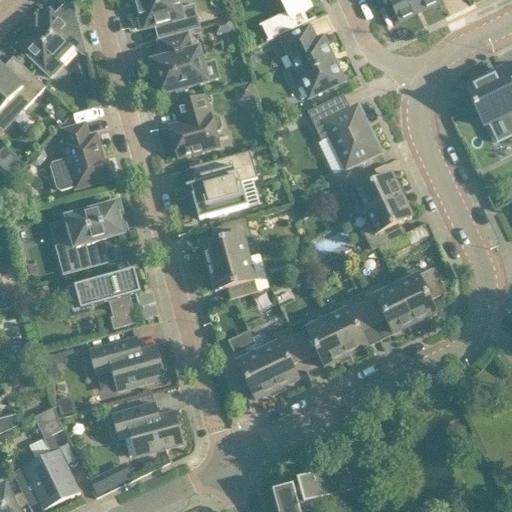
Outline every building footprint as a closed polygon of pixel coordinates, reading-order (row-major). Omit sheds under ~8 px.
[(181,9),(178,0),(134,0),(136,5),(140,5),(143,14),(139,15),(143,31),(155,28),(159,41),(189,33),(201,30),(194,6),(181,9)] [(280,0),(288,14),(261,26),(262,27),(269,41),(269,42),(309,24),(309,22),(304,13),(311,9),(306,0),(280,0)] [(440,0),(391,0),(402,22),(442,3),(440,0)] [(85,50),(74,8),(73,5),(72,5),(73,9),(69,10),(65,6),(55,17),(50,12),(41,22),(38,19),(26,32),(29,34),(19,45),(29,54),(27,56),(51,79),(63,66),(55,59),(70,43),(79,52),(80,51),(85,50)] [(231,20),(222,23),(214,26),(217,36),(234,31),(231,20)] [(344,83),(323,39),(316,42),(310,28),(282,41),(289,55),(295,68),(291,70),(290,74),(296,87),(300,88),(304,87),(310,99),(344,83)] [(159,41),(163,59),(152,63),(155,74),(151,75),(155,92),(160,91),(161,97),(176,93),(176,95),(189,91),(188,89),(209,83),(199,49),(194,51),(189,33),(159,41)] [(246,56),(246,61),(250,64),(255,61),(255,56),(250,53),(246,56)] [(0,127),(9,118),(2,112),(12,101),(24,112),(46,89),(19,64),(9,74),(0,65),(0,127)] [(498,144),(511,137),(511,132),(511,130),(511,129),(511,128),(511,79),(508,81),(504,71),(499,74),(499,73),(498,73),(498,74),(494,76),(494,75),(493,76),(493,77),(487,79),(486,77),(468,85),(469,88),(466,90),(484,127),(489,125),(498,144)] [(249,84),(236,88),(238,98),(243,101),(253,98),(249,84)] [(88,96),(85,101),(88,110),(100,106),(96,93),(88,96)] [(370,132),(365,122),(366,122),(366,120),(365,121),(358,107),(351,111),(344,96),(308,114),(322,143),(330,139),(346,171),(381,154),(371,133),(372,133),(371,132),(370,132)] [(182,125),(170,129),(179,160),(192,156),(195,158),(202,156),(203,153),(220,149),(215,133),(219,132),(221,128),(219,119),(216,117),(211,118),(205,97),(176,105),(182,125)] [(76,191),(110,181),(105,163),(103,162),(101,155),(102,154),(97,136),(89,138),(85,125),(62,132),(66,145),(63,145),(67,160),(53,165),(50,169),(56,190),(62,193),(76,189),(76,191)] [(258,180),(250,153),(190,170),(191,171),(194,170),(198,185),(187,188),(187,189),(190,189),(199,221),(248,208),(242,184),(258,180)] [(349,183),(340,188),(345,198),(350,208),(359,204),(365,216),(402,198),(392,176),(380,182),(375,171),(349,183)] [(300,193),(293,196),(297,206),(308,201),(306,195),(300,193)] [(412,219),(402,198),(365,216),(370,227),(362,231),(372,252),(379,249),(406,236),(400,225),(412,219)] [(99,208),(100,210),(65,220),(72,245),(70,249),(59,252),(65,275),(87,269),(86,267),(95,264),(96,267),(121,260),(117,246),(111,248),(109,241),(125,236),(119,216),(122,215),(119,202),(99,208)] [(309,203),(297,208),(302,220),(314,215),(309,203)] [(203,247),(209,270),(249,259),(245,247),(254,245),(248,222),(212,232),(215,243),(203,247)] [(406,236),(379,249),(384,260),(411,247),(406,236)] [(231,301),(258,294),(249,259),(209,270),(215,293),(228,290),(231,301)] [(446,295),(435,270),(418,278),(414,271),(405,276),(408,283),(397,288),(415,325),(437,315),(431,302),(446,295)] [(138,297),(131,272),(67,290),(73,313),(110,303),(114,319),(111,319),(114,331),(137,325),(130,297),(136,296),(136,298),(138,297)] [(382,285),(359,297),(374,327),(387,321),(394,335),(415,325),(397,288),(386,293),(382,285)] [(48,288),(28,294),(31,306),(48,301),(51,300),(48,288)] [(271,290),(263,294),(269,305),(276,302),(271,290)] [(6,296),(1,297),(5,311),(17,307),(13,294),(6,296)] [(340,316),(329,321),(346,358),(368,348),(361,333),(374,327),(359,297),(336,308),(340,316)] [(325,369),(346,358),(329,321),(294,338),(305,360),(318,354),(325,369)] [(271,349),(260,354),(278,391),(299,381),(292,367),(305,360),(294,338),(290,330),(267,341),(271,349)] [(156,348),(140,353),(136,339),(90,352),(97,377),(113,373),(119,393),(165,380),(156,348)] [(74,351),(46,358),(48,367),(57,364),(76,359),(74,351)] [(256,402),(278,391),(260,354),(248,360),(244,352),(222,362),(231,396),(249,387),(256,402)] [(174,414),(158,418),(155,406),(157,406),(156,404),(113,416),(120,441),(132,438),(137,459),(183,446),(174,414)] [(45,441),(63,432),(58,421),(55,409),(34,419),(45,441)] [(16,417),(0,420),(0,428),(2,435),(18,427),(16,417)] [(9,434),(0,438),(0,442),(4,451),(12,447),(13,443),(9,434)] [(37,463),(24,469),(40,504),(44,511),(45,511),(80,495),(72,476),(69,478),(66,471),(68,470),(59,452),(52,437),(45,441),(30,448),(37,463)] [(363,491),(356,466),(298,482),(300,490),(295,492),(299,508),(363,491)] [(92,483),(98,497),(111,490),(105,477),(92,483)] [(0,511),(19,511),(6,485),(0,488),(0,511)] [(294,488),(273,493),(278,511),(300,511),(299,508),(295,492),(294,488)]
